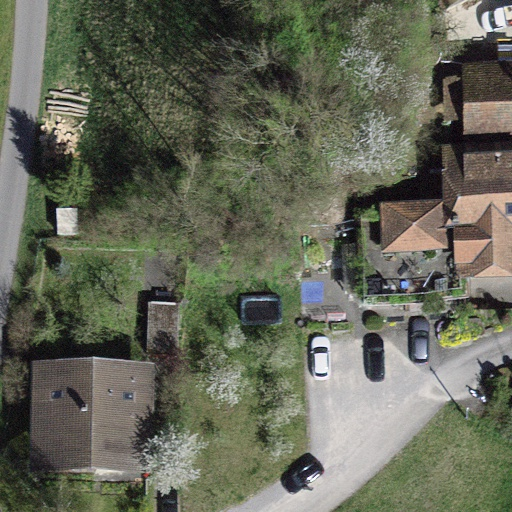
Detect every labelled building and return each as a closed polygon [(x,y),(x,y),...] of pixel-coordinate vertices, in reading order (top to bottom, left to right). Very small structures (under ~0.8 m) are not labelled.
[(511,140),(511,82),(451,84),(451,112),(474,111),(474,141),(511,140)] [(511,165),(458,167),(459,216),(364,219),(368,316),(465,313),(463,273),(511,271),(511,165)] [(75,211),(57,212),(59,235),(77,234),(75,211)] [(149,306),(148,356),(176,357),(178,306),(149,306)] [(51,381),(50,456),(93,456),(93,463),(133,464),(135,383),(51,381)]
